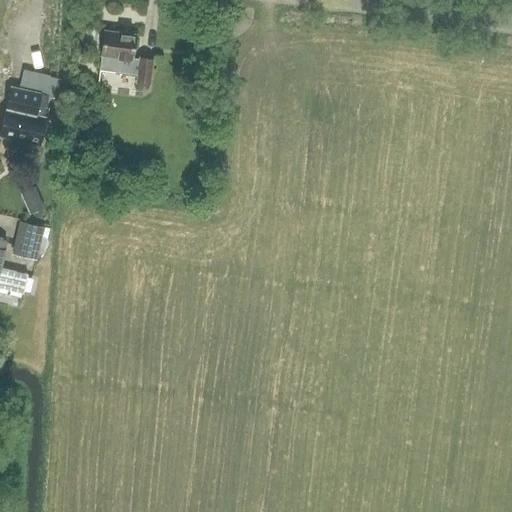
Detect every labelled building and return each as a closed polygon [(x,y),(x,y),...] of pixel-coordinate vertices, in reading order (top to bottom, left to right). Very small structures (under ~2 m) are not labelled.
[(100,70),(109,71),(137,75),(136,84),(149,86),(152,59),(140,58),(140,60),(133,59),(136,36),(105,32),(102,56),(100,70)] [(0,137),(39,147),(48,109),(46,109),(49,96),(12,87),(0,137)] [(30,214),(44,208),(35,186),(20,193),(30,214)] [(37,260),(44,228),(20,222),(12,254),(37,260)] [(0,289),(23,294),(27,275),(0,269),(6,241),(0,239),(0,289)]
